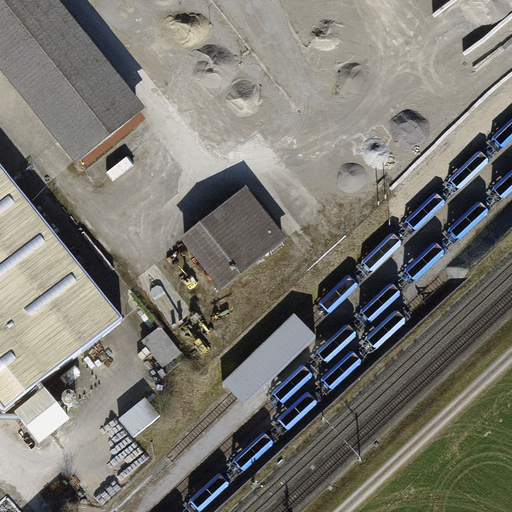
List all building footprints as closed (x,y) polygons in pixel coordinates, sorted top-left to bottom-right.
[(172,110),(82,0),(0,0),(0,50),(97,171),(172,110)] [(124,321),(0,166),(0,409),(5,415),(124,321)] [(283,241),(245,193),(186,240),(224,288),(283,241)] [(295,317),(223,385),(234,396),(245,408),(317,339),(306,328),(295,317)] [(161,328),(143,342),(163,367),(181,353),(161,328)] [(46,392),(16,416),(39,446),(70,422),(46,392)] [(146,399),(119,420),(133,438),(160,417),(146,399)]
